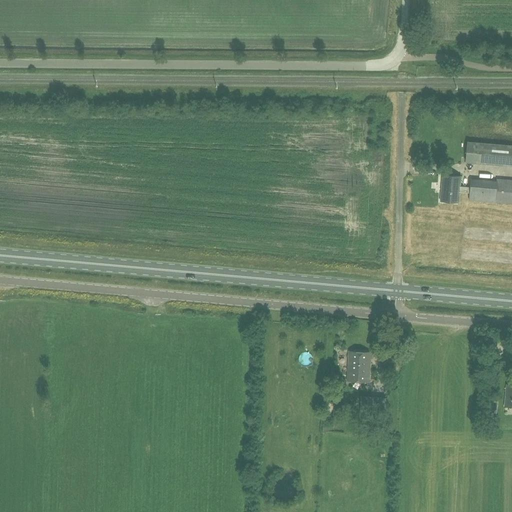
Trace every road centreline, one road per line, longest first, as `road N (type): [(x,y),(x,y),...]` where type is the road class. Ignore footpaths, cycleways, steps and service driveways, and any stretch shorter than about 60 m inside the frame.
road 1 (unclassified): [(0,63),(384,66),(399,58),(406,0)]
road 2 (primary): [(396,290),(0,255)]
road 3 (unclassified): [(395,315),(0,281)]
road 4 (unclassified): [(396,290),(402,96)]
